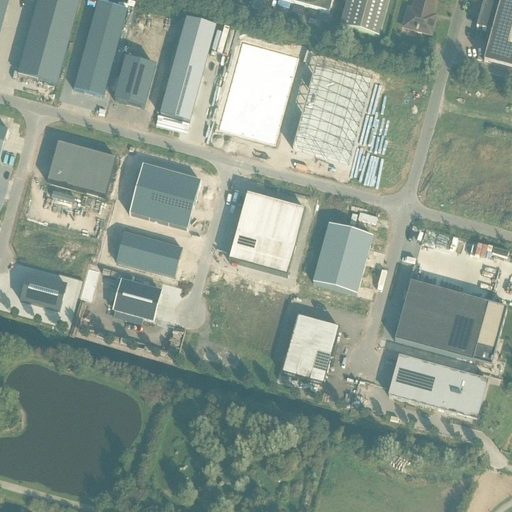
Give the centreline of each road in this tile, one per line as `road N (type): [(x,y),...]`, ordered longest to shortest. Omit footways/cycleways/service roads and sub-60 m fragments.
road 1 (unclassified): [(404,207),(464,0)]
road 2 (unclassified): [(231,161),(38,108)]
road 3 (unclassified): [(404,207),(231,161)]
road 4 (unclassified): [(231,161),(191,313)]
road 5 (unclassified): [(365,358),(404,207)]
road 6 (unclassified): [(38,108),(0,253)]
